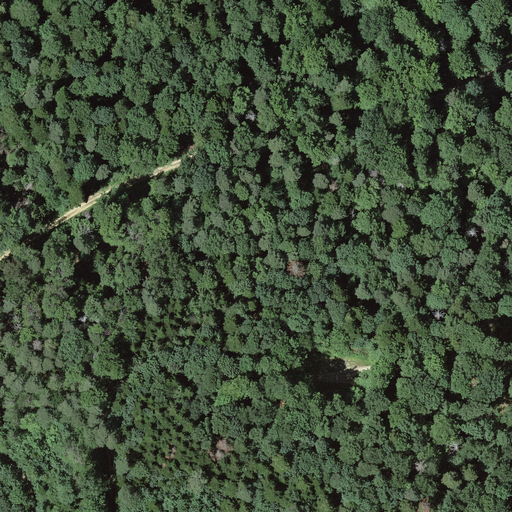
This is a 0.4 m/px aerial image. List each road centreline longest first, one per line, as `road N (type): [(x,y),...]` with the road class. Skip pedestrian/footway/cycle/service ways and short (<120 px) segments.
road 1 (track): [(511,64),(433,101),(262,135),(192,158),(113,191),(0,258)]
road 2 (track): [(111,511),(103,418),(107,397),(124,380),(338,377)]
road 3 (track): [(511,341),(338,377)]
road 4 (track): [(338,377),(511,386)]
